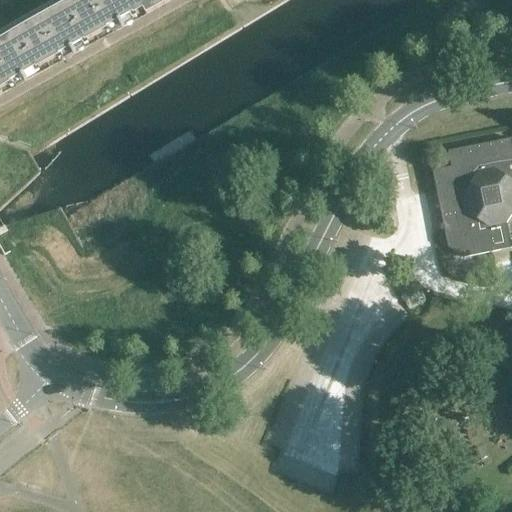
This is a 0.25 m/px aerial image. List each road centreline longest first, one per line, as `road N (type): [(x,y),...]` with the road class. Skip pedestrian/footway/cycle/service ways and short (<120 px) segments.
road 1 (secondary): [(381,141),(355,175),(268,347),(231,382),(193,400),(140,408),(92,400),(49,372)]
road 2 (residential): [(381,141),(398,172),(426,280),(511,306)]
road 3 (secondary): [(511,82),(415,110),(381,141)]
